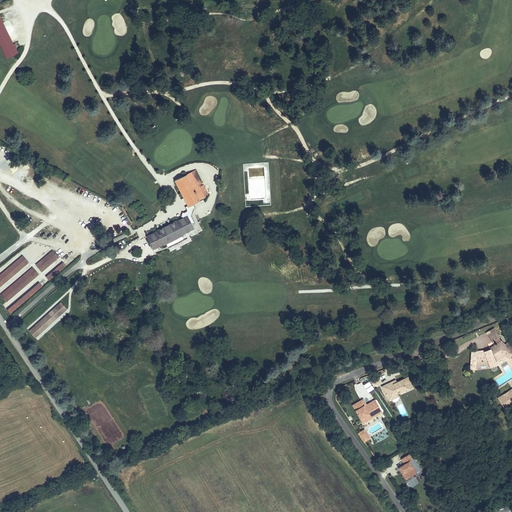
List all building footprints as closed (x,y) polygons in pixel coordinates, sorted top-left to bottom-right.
[(0,26),(0,48),(9,44),(0,26)] [(9,44),(0,48),(0,51),(3,57),(13,52),(9,44)] [(203,193),(192,170),(170,181),(182,205),(180,206),(181,210),(178,212),(177,215),(177,217),(141,234),(148,248),(188,228),(186,224),(189,222),(186,216),(188,208),(191,207),(189,203),(199,198),(198,196),(203,193)] [(181,247),(190,243),(188,241),(173,249),(174,251),(182,248),(181,247)] [(34,273),(50,259),(45,253),(28,267),(34,273)] [(15,258),(0,270),(0,281),(20,265),(15,258)] [(41,283),(58,269),(55,265),(38,279),(41,283)] [(0,299),(29,276),(24,270),(0,289),(0,299)] [(0,312),(2,315),(33,290),(30,285),(0,309),(0,312)] [(36,339),(68,309),(60,301),(28,331),(36,339)] [(488,345),(493,341),(481,331),(474,333),(488,345)] [(481,362),(483,366),(485,370),(490,368),(491,367),(489,364),(500,355),(505,358),(509,352),(500,346),(493,341),(488,345),(487,346),(483,348),(479,350),(475,351),(463,353),(462,359),(460,371),(467,372),(468,368),(469,364),(481,362)] [(511,349),(502,342),(500,346),(509,352),(511,349)] [(481,362),(469,364),(468,368),(467,372),(485,370),(483,366),(481,362)] [(407,387),(402,378),(399,379),(403,389),(407,387)] [(392,394),(391,392),(394,390),(395,393),(403,389),(399,379),(391,383),(388,385),(387,382),(380,385),(381,388),(378,390),(382,399),(392,394)] [(511,398),(505,388),(499,392),(505,403),(511,398)] [(505,403),(499,392),(488,398),(495,409),(505,403)] [(357,410),(367,403),(366,401),(358,406),(354,400),(352,402),(357,410)] [(363,419),(373,413),(367,403),(357,410),(352,402),(344,407),(352,420),(360,415),(363,419)] [(363,419),(360,415),(352,420),(355,424),(363,419)] [(368,439),(363,430),(358,433),(364,442),(368,439)] [(404,480),(420,471),(414,460),(410,454),(399,460),(402,464),(397,468),(404,480)] [(409,488),(418,483),(415,478),(406,482),(409,488)]
